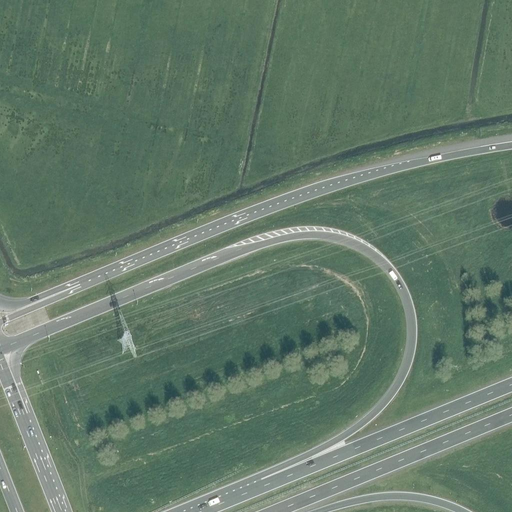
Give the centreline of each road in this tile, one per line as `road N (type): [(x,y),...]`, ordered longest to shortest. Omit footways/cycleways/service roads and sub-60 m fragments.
road 1 (trunk): [(0,348),(279,239),(333,237),(372,254),(398,281),(408,306),(412,339),(403,374),(369,417),(225,502)]
road 2 (trunk): [(511,145),(329,186),(84,282)]
road 3 (trunk): [(511,385),(225,502)]
road 4 (trunk): [(274,511),(511,414)]
road 5 (primary): [(57,511),(0,364)]
road 6 (trunk): [(319,511),(383,496),(461,511)]
